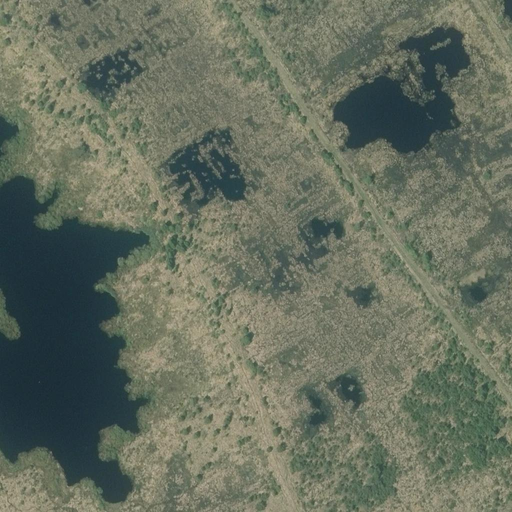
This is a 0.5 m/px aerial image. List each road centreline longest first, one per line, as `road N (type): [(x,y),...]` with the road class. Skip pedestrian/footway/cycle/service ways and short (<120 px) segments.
road 1 (track): [(298,511),(242,356),(186,236),(117,137),(0,5)]
road 2 (track): [(511,408),(228,0)]
